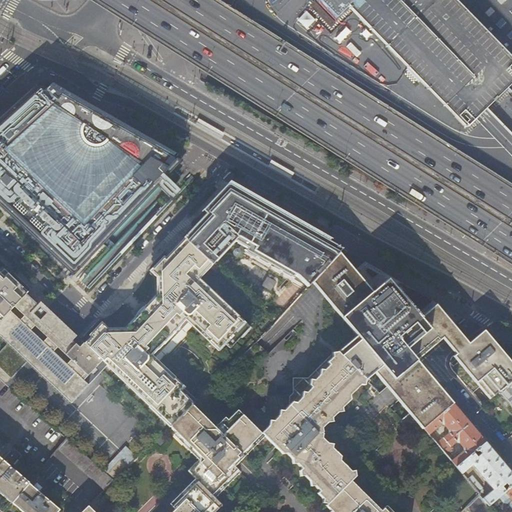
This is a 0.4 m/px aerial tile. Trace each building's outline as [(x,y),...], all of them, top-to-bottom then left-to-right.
[(511,0),(435,0),(511,81),(511,80),(511,0)] [(0,206),(73,276),(158,186),(164,180),(180,163),(173,157),(174,155),(181,159),(182,158),(128,127),(53,84),(46,90),(56,100),(52,104),(48,108),(31,91),(0,118),(0,206)] [(225,133),(199,118),(195,125),(221,139),(225,133)] [(295,173),(271,160),(268,166),(291,179),(295,173)] [(179,193),(164,180),(158,186),(172,200),(179,193)] [(206,214),(183,238),(211,265),(212,266),(232,244),(292,278),(294,276),(297,277),(308,287),(312,283),(338,253),(342,249),(329,242),(228,184),(222,190),(202,211),(206,214)] [(171,425),(194,402),(196,401),(173,379),(172,380),(169,377),(169,373),(166,371),(164,372),(161,369),(161,366),(154,359),(188,323),(195,330),(199,329),(202,332),(201,334),(204,337),(207,337),(210,340),(209,341),(218,349),(223,344),(229,349),(248,329),(237,318),(237,319),(232,315),(232,312),(228,307),(226,309),(222,305),(222,302),(217,298),(216,299),(212,295),(212,292),(207,288),(206,290),(201,285),(201,282),(197,279),(211,265),(183,238),(149,274),(155,279),(155,295),(125,327),(109,327),(103,322),(84,343),(107,366),(171,425)] [(342,257),(338,253),(312,283),(320,293),(349,265),(342,257)] [(372,292),(349,265),(320,293),(343,319),(372,292)] [(0,321),(26,294),(21,289),(22,288),(7,274),(3,278),(0,274),(0,321)] [(424,323),(419,317),(388,279),(372,292),(343,319),(357,336),(392,378),(414,358),(400,341),(395,335),(410,322),(415,329),(424,323)] [(71,404),(107,366),(84,343),(79,348),(72,341),(74,339),(73,339),(71,341),(58,328),(59,326),(26,294),(0,321),(0,333),(9,342),(0,351),(0,379),(6,385),(27,362),(71,404)] [(414,358),(416,360),(442,338),(455,327),(453,324),(454,323),(449,317),(444,311),(443,313),(435,304),(419,317),(424,323),(415,329),(400,341),(414,358)] [(400,341),(415,329),(410,322),(395,335),(400,341)] [(455,327),(442,338),(448,345),(455,353),(452,355),(453,356),(484,330),(483,329),(468,342),(461,334),(455,327)] [(511,355),(508,358),(486,331),(484,330),(453,356),(490,400),(497,393),(498,394),(510,383),(511,385),(511,355)] [(416,360),(414,358),(392,378),(357,336),(338,353),(367,381),(374,373),(422,430),(424,429),(453,404),(416,360)] [(367,381),(338,353),(326,365),(325,371),(319,377),(315,377),(312,378),(310,385),(294,402),(286,401),(286,407),(281,412),(277,412),(276,417),(270,423),(266,422),(266,428),(261,433),(262,434),(281,453),(281,459),(287,459),(292,464),(292,469),(297,468),(302,474),(300,476),(300,481),(304,481),(310,486),(311,491),(316,491),(321,496),(318,498),(323,502),(323,506),(352,478),(341,468),(342,463),(334,454),(334,449),(329,449),(322,443),(323,438),(321,432),(326,427),(332,426),(331,422),(337,416),(342,415),(341,411),(350,402),(350,398),(362,385),(367,386),(367,382),(366,382),(367,381)] [(511,385),(510,383),(498,394),(503,400),(505,400),(511,408),(511,385)] [(232,464),(262,434),(261,433),(238,410),(220,428),(194,402),(171,425),(170,426),(200,457),(187,471),(198,482),(210,494),(236,467),(232,464)] [(453,404),(424,429),(429,435),(440,425),(444,426),(448,431),(448,434),(436,444),(445,455),(454,448),(452,446),(456,443),(459,444),(463,449),(463,452),(451,462),(456,468),(486,443),(453,404)] [(161,435),(154,441),(161,448),(168,441),(161,435)] [(103,491),(113,482),(105,474),(66,439),(57,449),(103,491)] [(511,473),(486,443),(456,468),(462,474),(472,466),(492,490),(482,499),(488,506),(504,492),(511,485),(511,473)] [(29,483),(0,458),(0,493),(11,504),(29,483)] [(129,466),(120,458),(105,474),(113,482),(129,466)] [(352,478),(323,506),(323,508),(329,509),(327,511),(326,511),(376,511),(352,488),(357,483),(356,477),(353,477),(352,478)] [(472,477),(467,481),(477,493),(481,489),(472,477)] [(210,511),(219,503),(210,494),(198,482),(167,511),(86,511),(84,510),(81,511),(210,511)] [(29,483),(11,504),(21,511),(56,511),(59,509),(29,483)] [(482,499),(479,495),(465,509),(467,511),(493,511),(488,506),(482,499)]
